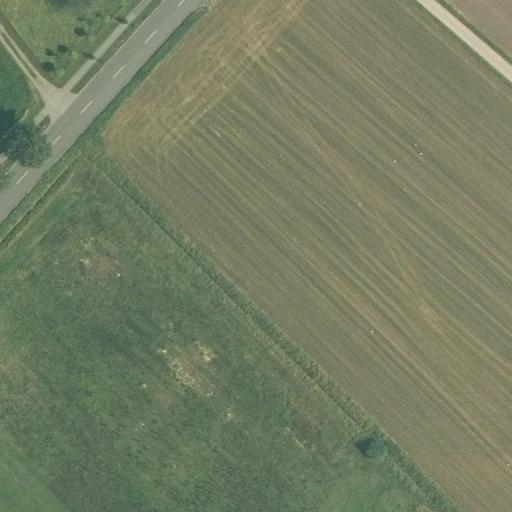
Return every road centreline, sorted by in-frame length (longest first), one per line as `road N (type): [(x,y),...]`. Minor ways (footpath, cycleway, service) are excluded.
road 1 (secondary): [(186,0),(0,203)]
road 2 (track): [(72,124),(0,28)]
